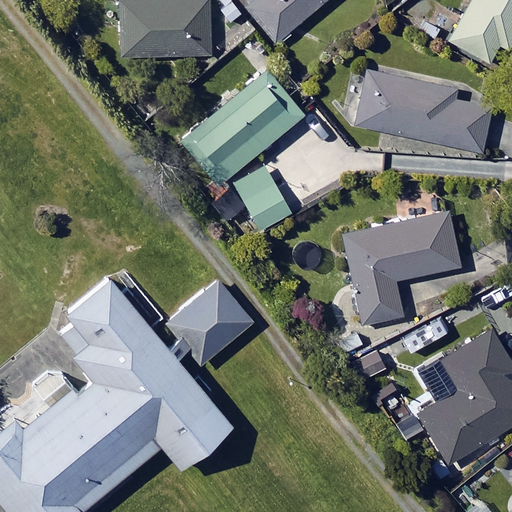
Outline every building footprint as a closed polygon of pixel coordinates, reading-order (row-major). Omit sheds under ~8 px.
[(212,55),(211,0),(121,2),(122,57),(212,55)] [(327,0),(255,0),(248,6),(277,42),(327,0)] [(511,46),(511,0),(474,0),(452,41),(501,68),(511,46)] [(0,91),(38,61),(6,20),(0,24),(0,91)] [(499,97),(366,68),(354,124),(486,153),(499,97)] [(306,117),(271,73),(185,142),(220,186),(306,117)] [(159,225),(44,102),(8,135),(45,175),(35,185),(67,220),(85,203),(130,252),(159,225)] [(295,215),(268,167),(237,184),(264,232),(295,215)] [(462,266),(450,212),(345,234),(364,323),(405,315),(397,280),(462,266)] [(0,422),(0,502),(7,511),(15,511),(17,511),(18,511),(70,511),(155,443),(174,466),(231,419),(106,267),(58,307),(67,318),(51,331),(87,376),(73,387),(69,383),(19,424),(11,414),(0,422)] [(251,317),(217,276),(164,318),(198,360),(251,317)] [(511,372),(511,361),(494,331),(443,360),(459,388),(419,412),(449,464),(511,427),(511,375),(511,374),(511,372)] [(491,511),(479,497),(465,509),(467,511),(491,511)]
